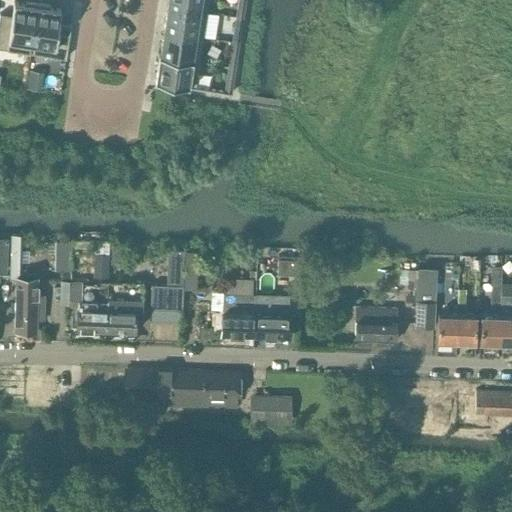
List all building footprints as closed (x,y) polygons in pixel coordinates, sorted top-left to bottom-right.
[(206,12),(208,0),(168,0),(168,6),(206,12)] [(238,0),(236,16),(243,17),(245,1),(238,0)] [(0,47),(30,53),(38,3),(25,1),(25,4),(14,2),(12,15),(0,13),(0,47)] [(50,5),(38,3),(30,53),(65,58),(71,24),(59,23),(61,9),(49,7),(50,5)] [(202,37),(206,12),(168,6),(164,31),(202,37)] [(243,17),(236,16),(233,33),(240,34),(243,17)] [(160,55),(159,54),(159,55),(199,62),(202,37),(164,31),(160,55)] [(231,50),(228,66),(235,67),(237,51),(231,50)] [(195,87),(199,62),(159,55),(155,81),(195,87)] [(232,84),(235,67),(228,66),(225,83),(232,84)] [(10,251),(9,276),(10,276),(10,284),(16,285),(19,243),(19,236),(19,235),(11,235),(11,236),(11,242),(10,251)] [(185,262),(183,290),(195,290),(196,263),(185,262)] [(481,314),(480,343),(499,344),(501,314),(501,299),(502,283),(501,283),(501,270),(501,266),(491,266),(491,269),(490,298),(489,314),(481,314)] [(414,328),(431,328),(433,328),(434,303),(434,304),(436,268),(417,267),(417,269),(408,268),(408,269),(399,269),(398,283),(407,283),(407,289),(412,289),(411,295),(405,295),(405,302),(413,302),(413,303),(415,304),(414,328)] [(17,297),(15,331),(36,332),(37,319),(44,320),(45,294),(38,294),(39,277),(17,276),(16,297),(17,297)] [(214,291),(213,312),(221,312),(220,331),(220,334),(254,335),(255,313),(256,279),(235,278),(234,285),(225,285),(226,284),(222,284),(222,291),(214,291)] [(106,331),(107,296),(107,299),(80,299),(81,280),(70,280),(69,307),(77,307),(76,329),(106,331)] [(501,314),(499,344),(511,344),(511,314),(510,315),(511,299),(511,283),(502,283),(501,299),(501,314)] [(149,310),(181,311),(182,285),(150,284),(149,310)] [(136,332),(136,329),(136,317),(141,317),(142,297),(107,296),(106,331),(136,332)] [(397,309),(382,308),(352,307),(351,339),(396,340),(397,309)] [(457,342),(458,313),(438,312),(437,341),(457,342)] [(255,313),(254,335),(288,337),(289,314),(255,313)] [(458,313),(457,342),(476,343),(477,314),(458,313)] [(239,397),(239,371),(125,367),(124,402),(236,406),(236,397),(239,397)] [(60,407),(61,378),(27,376),(26,406),(60,407)] [(80,393),(80,405),(119,406),(120,388),(100,387),(100,394),(80,393)] [(511,391),(477,390),(477,395),(456,395),(456,409),(474,409),(474,413),(511,414),(511,391)] [(254,400),(253,421),(266,421),(266,420),(266,414),(283,415),(283,400),(254,400)] [(349,407),(348,425),(368,426),(369,407),(349,407)]
